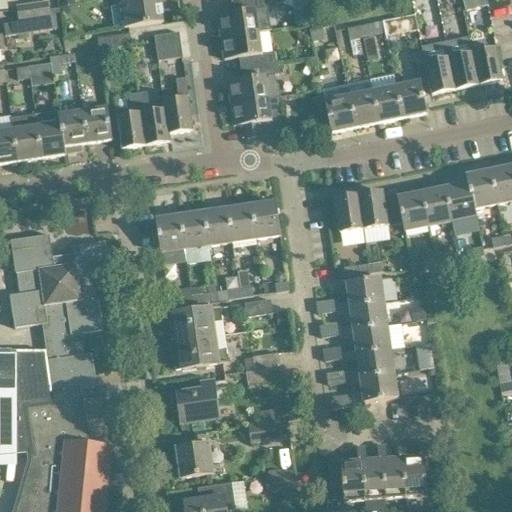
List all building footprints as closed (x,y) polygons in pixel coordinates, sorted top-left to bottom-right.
[(117,0),(122,30),(163,24),(162,14),(174,12),(172,0),(154,0),(148,1),(148,0),(117,0)] [(266,0),(262,0),(257,1),(259,11),(268,10),(266,0)] [(486,0),(472,0),(461,3),(464,14),(488,7),(486,0)] [(15,9),(17,25),(38,23),(50,21),(47,4),(15,9)] [(218,17),(221,40),(258,35),(254,12),(218,17)] [(382,24),(384,35),(385,38),(418,32),(415,17),(382,24)] [(17,25),(3,27),(4,40),(39,35),(51,33),(50,21),(38,23),(17,25)] [(370,26),(359,28),(361,40),(373,37),(370,26)] [(350,42),(361,40),(359,28),(348,31),(350,42)] [(323,42),(321,34),(320,31),(309,34),(311,44),(323,42)] [(153,38),(155,50),(181,46),(179,35),(153,38)] [(263,68),(266,68),(274,67),(273,56),(261,57),(258,35),(221,40),(224,62),(245,59),(246,70),(263,68)] [(128,36),(107,39),(109,51),(130,47),(128,36)] [(96,41),(98,52),(109,51),(107,39),(96,41)] [(372,39),(362,42),(365,53),(374,51),(372,39)] [(181,46),(155,50),(156,63),(183,59),(181,46)] [(497,50),(471,55),(478,88),(504,83),(501,68),(497,50)] [(109,51),(98,52),(100,64),(111,62),(109,51)] [(75,55),(65,57),(49,59),(52,77),(61,77),(59,66),(76,64),(75,55)] [(471,55),(449,60),(456,93),(478,88),(471,55)] [(456,93),(449,60),(425,65),(431,97),(456,93)] [(228,84),(231,106),(267,101),(281,99),(279,88),(275,84),(274,77),(283,76),(281,66),(274,67),(266,68),(263,68),(265,78),(228,84)] [(39,68),(26,70),(28,82),(41,80),(39,68)] [(28,82),(26,70),(15,72),(17,84),(28,82)] [(162,102),(164,111),(165,111),(169,137),(170,137),(193,133),(186,80),(175,82),(178,100),(162,102)] [(420,83),(396,88),(403,122),(427,117),(420,83)] [(396,88),(372,93),(379,126),(403,122),(396,88)] [(372,93),(348,98),(355,131),(379,126),(372,93)] [(147,95),(138,96),(146,148),(171,145),(170,137),(169,137),(165,111),(164,111),(150,113),(147,95)] [(146,148),(138,96),(128,98),(131,117),(117,119),(122,152),(146,148)] [(355,131),(348,98),(324,103),(331,136),(355,131)] [(267,101),(231,106),(234,129),(254,126),(255,130),(246,131),(247,141),(286,135),(281,99),(267,101)] [(108,110),(82,114),(87,147),(112,143),(108,110)] [(82,114),(57,117),(59,125),(60,125),(64,150),(65,150),(66,156),(83,154),(82,148),(87,147),(82,114)] [(57,117),(34,121),(35,129),(40,162),(66,158),(66,156),(65,150),(64,150),(60,125),(59,125),(57,117)] [(40,162),(35,129),(34,121),(10,124),(12,132),(16,165),(40,162)] [(12,132),(0,133),(0,167),(16,165),(12,132)] [(511,168),(491,173),(497,207),(511,203),(511,168)] [(466,178),(468,186),(470,185),(475,209),(475,211),(497,207),(491,173),(466,178)] [(468,186),(445,190),(452,224),(476,219),(475,211),(475,209),(470,185),(468,186)] [(445,190),(422,195),(429,229),(452,224),(445,190)] [(383,194),(359,198),(364,232),(403,226),(397,201),(384,203),(383,194)] [(397,200),(397,201),(403,226),(404,234),(429,229),(422,195),(397,200)] [(364,232),(359,198),(334,201),(339,235),(364,232)] [(276,204),(252,208),(257,242),(281,238),(276,204)] [(252,208),(228,211),(233,245),(257,242),(252,208)] [(228,211),(204,215),(209,249),(233,245),(228,211)] [(204,215),(180,218),(185,252),(209,249),(204,215)] [(185,252),(180,218),(156,222),(161,256),(185,252)] [(51,394),(51,395),(80,391),(97,389),(92,356),(84,357),(81,336),(103,333),(98,300),(91,301),(88,280),(110,277),(105,244),(73,249),(74,257),(53,260),(50,237),(11,243),(16,276),(17,276),(20,297),(10,298),(15,331),(46,326),(50,353),(52,362),(46,363),(51,394)] [(491,241),(493,250),(506,248),(504,238),(491,241)] [(484,256),(484,252),(483,247),(470,250),(472,258),(484,256)] [(448,254),(434,257),(436,265),(450,263),(448,254)] [(436,265),(434,257),(422,259),(424,268),(436,265)] [(369,265),(370,273),(383,272),(382,263),(369,265)] [(344,270),(346,279),(358,277),(357,268),(344,270)] [(339,317),(351,315),(350,309),(384,304),(381,280),(347,285),(350,305),(338,307),(339,317)] [(275,286),(276,295),(289,293),(288,284),(275,286)] [(422,287),(408,289),(410,300),(424,298),(422,287)] [(253,289),(240,291),(241,300),(254,298),(253,289)] [(241,300),(240,291),(228,293),(229,302),(241,300)] [(192,298),(193,307),(206,305),(205,296),(192,298)] [(167,302),(168,311),(181,310),(180,301),(167,302)] [(270,302),(251,305),(246,306),(248,320),(273,316),(270,302)] [(342,340),(354,339),(353,333),(388,328),(384,304),(350,309),(351,315),(353,329),(341,331),(342,340)] [(177,340),(177,343),(215,337),(213,323),(223,322),(221,309),(174,316),(175,324),(169,325),(171,341),(177,340)] [(346,364),(358,363),(357,357),(391,352),(388,328),(353,333),(354,339),(356,353),(345,355),(346,364)] [(215,337),(177,343),(179,355),(173,356),(175,372),(229,365),(227,351),(217,352),(215,337)] [(504,346),(493,348),(496,365),(507,363),(504,346)] [(349,388),(361,386),(360,381),(394,376),(391,352),(357,357),(358,363),(360,377),(348,379),(349,388)] [(38,406),(38,405),(48,404),(47,395),(51,395),(51,394),(46,363),(52,362),(50,353),(0,353),(0,457),(6,457),(5,447),(27,445),(24,420),(23,413),(24,413),(23,408),(38,406)] [(253,359),(255,373),(280,369),(278,356),(253,359)] [(280,369),(255,373),(247,374),(250,390),(282,386),(280,369)] [(360,381),(361,386),(363,401),(351,402),(353,412),(365,410),(365,405),(398,400),(394,376),(360,381)] [(214,385),(214,384),(202,386),(203,393),(171,397),(173,413),(179,412),(181,426),(220,421),(217,406),(231,404),(228,383),(214,385)] [(511,391),(510,383),(499,385),(499,386),(500,388),(501,395),(511,392),(511,391)] [(38,406),(23,408),(24,413),(23,413),(24,420),(27,445),(29,459),(30,459),(31,463),(20,502),(19,502),(16,511),(103,511),(106,486),(123,488),(126,460),(109,458),(110,450),(90,448),(83,399),(81,399),(80,391),(51,395),(47,395),(48,404),(38,405),(38,406)] [(113,407),(114,415),(130,413),(129,405),(113,407)] [(288,423),(268,426),(249,429),(252,447),(291,441),(288,423)] [(207,446),(207,439),(187,441),(189,449),(177,451),(181,481),(213,476),(209,445),(207,446)] [(419,460),(407,461),(404,461),(406,500),(427,499),(424,460),(428,460),(427,445),(418,446),(419,460)] [(398,461),(386,462),(384,462),(386,502),(406,500),(404,461),(407,461),(406,447),(398,447),(398,461)] [(363,464),(365,503),(365,511),(385,511),(385,502),(386,502),(384,462),(386,462),(386,448),(377,449),(378,463),(366,464),(363,464)] [(344,504),(365,503),(363,464),(366,464),(365,450),(357,450),(358,464),(342,465),(342,464),(328,465),(330,490),(343,489),(344,504)] [(296,491),(294,476),(266,480),(268,494),(296,491)] [(235,511),(232,486),(212,489),(214,501),(184,505),(185,511),(235,511)]
